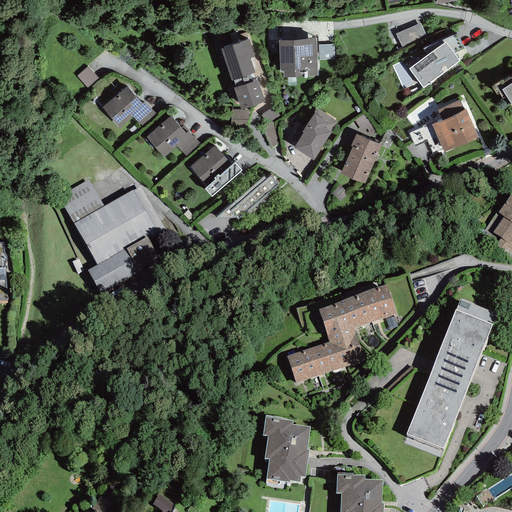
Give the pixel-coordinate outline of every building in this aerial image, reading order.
[(402,44),(427,35),(421,20),(396,30),(402,44)] [(459,61),(454,54),(465,50),(456,33),(422,48),(427,56),(409,69),(423,87),(459,61)] [(316,39),(298,40),(299,77),(318,76),(316,39)] [(220,49),(232,81),(233,81),(250,75),(255,73),(250,58),(254,57),(248,40),(220,49)] [(299,77),(298,40),(279,41),(280,69),(283,69),(284,78),(299,77)] [(333,44),(319,45),(319,60),(334,59),(333,44)] [(98,79),(87,66),(76,76),(87,88),(98,79)] [(236,88),(234,88),(241,110),(265,102),(257,80),(253,82),(250,75),(233,81),(236,88)] [(502,80),(492,86),(497,95),(499,94),(503,99),(506,97),(511,106),(511,77),(504,83),(502,80)] [(126,86),(102,107),(119,127),(131,116),(129,113),(141,103),(126,86)] [(143,101),(141,103),(129,113),(131,116),(141,126),(155,113),(143,101)] [(466,110),(464,111),(459,101),(438,110),(442,120),(432,125),(444,152),(478,137),(466,110)] [(275,106),(262,115),(266,125),(272,121),(273,123),(281,118),(275,106)] [(337,121),(316,108),(313,113),(314,113),(302,132),(303,132),(293,148),(313,161),(331,132),(330,131),(337,121)] [(248,110),(231,109),(230,125),(247,126),(248,110)] [(170,116),(146,137),(164,157),(176,146),(174,144),(186,133),(170,116)] [(273,123),(272,121),(266,125),(262,127),(270,148),(279,144),(273,123)] [(188,131),(186,133),(174,144),(176,146),(187,157),(201,144),(188,131)] [(382,145),(356,134),(350,146),(352,147),(341,173),(365,184),(382,145)] [(215,145),(190,167),(207,186),(205,189),(211,196),(241,170),(234,163),(232,165),(215,145)] [(279,184),(270,176),(267,179),(264,176),(214,219),(236,218),(238,220),(279,184)] [(88,180),(58,197),(97,265),(86,271),(98,292),(159,258),(148,239),(165,229),(140,187),(133,191),(133,190),(104,206),(88,180)] [(511,192),(498,212),(504,217),(492,232),(509,244),(511,240),(511,192)] [(386,285),(318,309),(329,342),(287,356),(296,384),(364,361),(352,328),(395,314),(386,285)] [(492,325),(456,310),(406,434),(443,448),(492,325)] [(315,331),(322,330),(319,318),(312,319),(315,331)] [(293,420),(265,415),(262,434),(268,435),(264,459),(269,459),(265,482),(278,484),(279,481),(289,483),(289,480),(299,482),(300,477),(304,478),(309,450),(306,449),(310,426),(292,423),(293,420)] [(364,475),(337,474),(336,493),(342,494),(340,511),(382,511),(383,504),(381,504),(382,480),(364,479),(364,475)] [(102,494),(92,508),(96,511),(97,511),(122,511),(124,510),(102,494)] [(171,511),(176,506),(158,494),(152,504),(163,511),(162,511),(171,511)]
